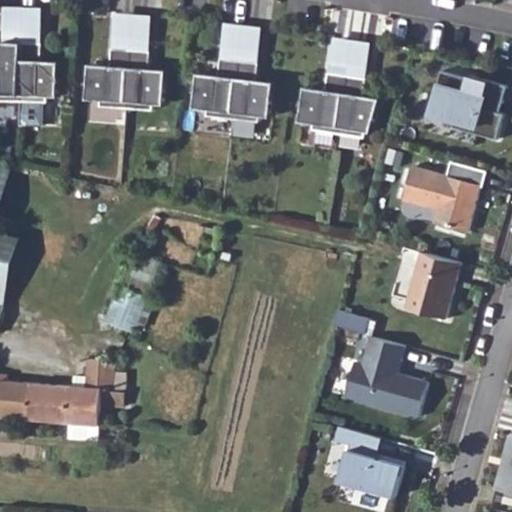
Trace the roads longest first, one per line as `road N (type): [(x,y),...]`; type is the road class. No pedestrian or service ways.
road 1 (residential): [(511,299),(452,511)]
road 2 (residential): [(358,0),(511,32)]
